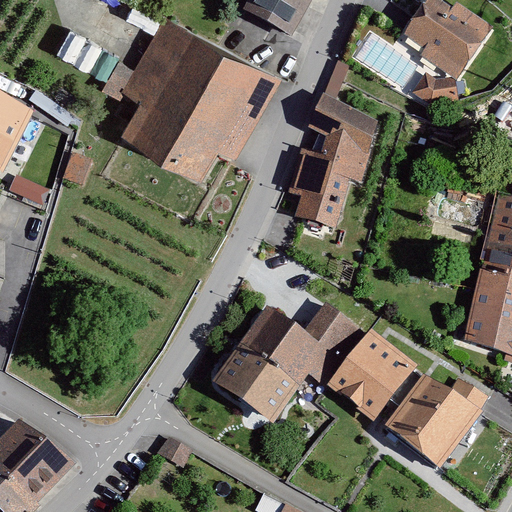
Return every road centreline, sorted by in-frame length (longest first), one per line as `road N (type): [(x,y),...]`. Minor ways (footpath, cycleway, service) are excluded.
road 1 (residential): [(342,0),(232,260),(145,413)]
road 2 (residential): [(145,413),(313,511)]
road 3 (residential): [(0,395),(111,455)]
